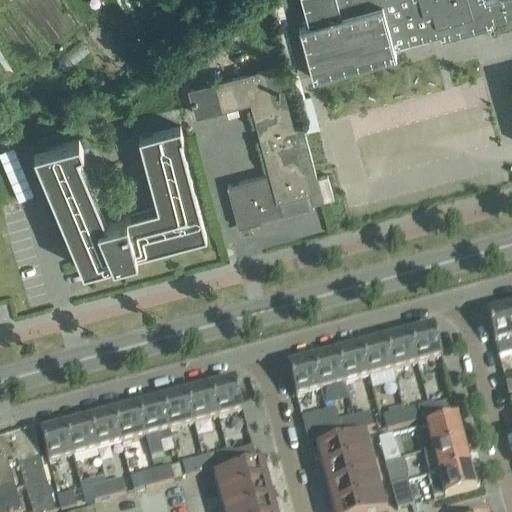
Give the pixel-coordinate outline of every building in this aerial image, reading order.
[(511,0),(303,0),(310,25),(298,28),(312,79),(396,56),(393,48),(404,45),(409,43),(426,39),(428,45),(492,27),(491,23),(511,16),(511,0)] [(323,201),(315,171),(303,126),(292,129),(282,90),(280,91),(273,67),(190,90),(196,115),(251,100),(271,174),(227,185),(238,227),(313,207),(312,204),(323,201)] [(78,140),(55,146),(33,152),(71,241),(68,242),(75,259),(78,257),(83,269),(206,236),(180,139),(183,138),(180,127),(138,138),(157,208),(106,222),(77,153),(83,150),(78,140)] [(327,175),(317,178),(324,201),(333,198),(327,175)] [(511,312),(510,307),(486,314),(494,345),(497,358),(501,369),(511,366),(511,312)] [(433,328),(409,334),(417,366),(441,359),(433,328)] [(409,334),(384,341),(393,372),(417,366),(409,334)] [(384,341),(360,347),(368,379),(371,389),(395,382),(393,372),(384,341)] [(360,347),(336,354),(344,385),(368,379),(360,347)] [(336,354),(311,360),(320,392),(344,385),(336,354)] [(311,360),(287,367),(295,398),(320,392),(311,360)] [(234,381),(210,387),(218,419),(242,413),(243,412),(234,381)] [(210,387),(185,394),(194,425),(218,419),(210,387)] [(185,394),(161,400),(170,432),(194,425),(185,394)] [(161,400),(137,407),(145,438),(150,458),(163,455),(160,443),(172,440),(170,432),(161,400)] [(453,401),(434,406),(437,418),(455,413),(456,412),(453,401)] [(427,404),(417,407),(421,422),(437,418),(434,406),(433,403),(427,404)] [(137,407),(112,413),(121,445),(145,438),(137,407)] [(403,411),(398,412),(402,427),(417,423),(413,408),(403,411)] [(334,410),(325,412),(332,438),(341,436),(337,422),(334,410)] [(325,412),(301,419),(308,445),(332,438),(325,412)] [(398,412),(383,416),(386,431),(402,427),(398,412)] [(112,413),(88,420),(97,452),(121,445),(112,413)] [(369,413),(353,417),(357,432),(372,428),(369,413)] [(353,417),(338,422),(341,436),(357,432),(353,417)] [(457,418),(425,427),(431,450),(466,441),(462,426),(459,427),(457,418)] [(88,420),(64,426),(72,458),(97,452),(88,420)] [(64,426),(40,433),(48,465),(48,464),(72,458),(64,426)] [(0,440),(0,470),(40,458),(33,431),(0,440)] [(365,435),(340,442),(346,462),(371,455),(365,435)] [(392,436),(378,439),(380,449),(394,445),(392,436)] [(429,476),(438,474),(470,465),(467,457),(470,456),(466,441),(431,450),(423,453),(429,476)] [(340,442),(315,449),(321,469),(346,462),(340,442)] [(251,447),(233,452),(236,464),(255,459),(252,447),(251,447)] [(227,451),(216,454),(220,468),(236,464),(233,452),(232,450),(227,451)] [(202,458),(197,459),(201,474),(216,469),(213,455),(202,458)] [(351,481),(376,474),(371,455),(346,462),(351,481)] [(0,511),(54,511),(40,458),(0,470),(0,511)] [(384,463),(390,486),(404,483),(402,474),(407,473),(403,458),(384,463)] [(197,459),(182,463),(186,478),(201,474),(197,459)] [(321,469),(326,488),(351,481),(346,462),(321,469)] [(268,483),(263,463),(238,470),(243,490),(268,483)] [(429,476),(427,477),(432,499),(443,496),(444,498),(476,489),(476,488),(478,487),(475,473),(472,473),(470,465),(438,474),(429,476)] [(169,467),(154,471),(158,485),(173,481),(169,467)] [(238,470),(213,477),(218,497),(243,490),(238,470)] [(154,471),(141,474),(145,489),(155,486),(158,485),(154,471)] [(351,481),(356,500),(381,493),(376,474),(351,481)] [(121,480),(105,484),(109,498),(125,494),(121,480)] [(326,488),(331,507),(356,500),(351,481),(326,488)] [(410,495),(407,482),(404,483),(390,486),(397,510),(413,506),(413,505),(410,495)] [(248,509),(273,502),(268,483),(243,490),(248,509)] [(105,484),(90,488),(94,502),(109,498),(105,484)] [(222,511),(236,511),(248,509),(243,490),(218,497),(222,511)] [(57,497),(61,511),(76,507),(72,493),(57,497)] [(386,511),(381,493),(356,500),(359,511),(386,511)] [(359,511),(356,500),(331,507),(332,511),(359,511)] [(248,509),(249,511),(276,511),(273,502),(248,509)]
